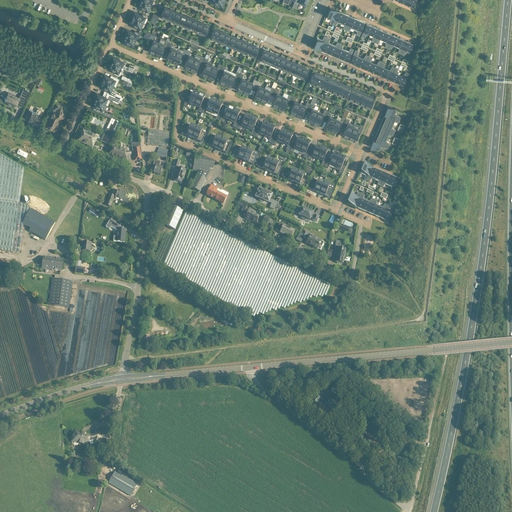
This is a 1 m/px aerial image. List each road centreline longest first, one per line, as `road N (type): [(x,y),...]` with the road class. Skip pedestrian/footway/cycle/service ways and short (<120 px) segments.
road 1 (motorway): [(507,0),(479,275),(433,511)]
road 2 (tertiary): [(252,367),(511,342)]
road 3 (residential): [(185,78),(181,141),(335,210)]
road 4 (unclassified): [(345,279),(147,186)]
road 5 (unclassified): [(408,508),(259,385),(252,367)]
road 6 (residential): [(360,153),(185,78)]
road 7 (unclassified): [(124,370),(147,186)]
road 8 (unclassified): [(147,186),(0,119)]
road 9 (residential): [(301,54),(387,93),(360,153)]
road 10 (unclassified): [(408,508),(441,362)]
road 11 (tertiary): [(122,378),(252,367)]
road 12 (tertiary): [(0,416),(122,378)]
